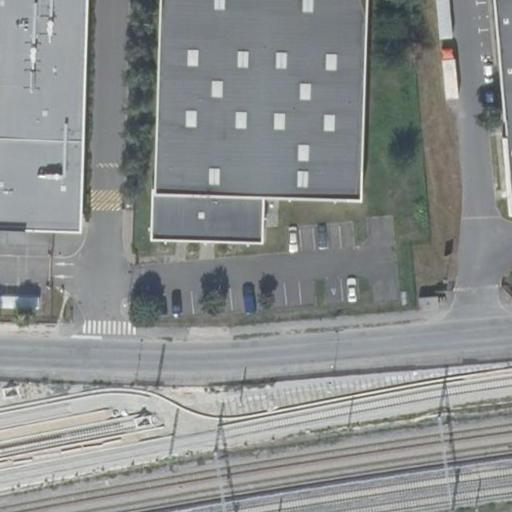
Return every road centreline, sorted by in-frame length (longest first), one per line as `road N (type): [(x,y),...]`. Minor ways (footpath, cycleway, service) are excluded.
road 1 (tertiary): [(104,356),(200,359),(511,333)]
road 2 (unclassified): [(104,356),(111,0)]
